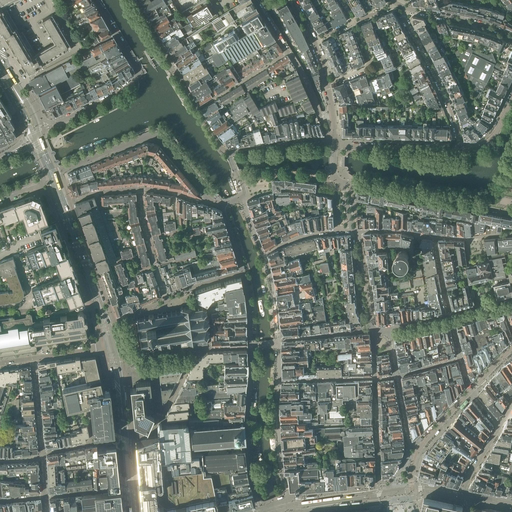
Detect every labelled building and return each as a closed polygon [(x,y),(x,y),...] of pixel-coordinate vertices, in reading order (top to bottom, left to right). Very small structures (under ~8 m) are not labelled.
[(0,0),(0,29),(3,36),(4,36),(6,35),(6,36),(8,39),(27,72),(28,72),(29,72),(37,67),(42,64),(44,63),(71,47),(52,14),(42,20),(56,43),(38,54),(36,55),(22,31),(18,34),(15,30),(18,29),(6,8),(21,0),(0,0)] [(159,5),(161,8),(170,2),(172,1),(170,0),(165,0),(164,1),(163,0),(151,0),(142,6),(141,6),(146,13),(159,5)] [(233,8),(236,13),(245,7),(252,2),(250,0),(245,0),(241,3),(233,8)] [(276,9),(286,4),(285,4),(283,0),(280,0),(273,4),(276,9)] [(303,5),(305,10),(319,2),(318,0),(317,0),(312,3),(311,0),(303,5)] [(364,0),(352,7),(354,11),(368,3),(367,1),(366,0),(364,0)] [(371,5),(370,6),(372,10),(385,4),(386,4),(386,1),(385,0),(380,0),(374,4),(371,5)] [(431,8),(433,9),(430,2),(429,0),(423,0),(424,0),(423,1),(426,7),(431,8)] [(441,10),(442,9),(441,6),(440,6),(439,6),(439,5),(440,0),(439,0),(435,0),(430,2),(433,9),(435,9),(440,10),(441,10)] [(95,5),(92,1),(84,5),(81,7),(84,11),(95,5)] [(171,2),(161,8),(148,17),(150,21),(151,21),(152,24),(166,16),(173,12),(175,11),(177,10),(171,2)] [(245,7),(236,13),(239,17),(241,16),(255,7),(254,5),(252,2),(245,7)] [(305,10),(307,14),(316,9),(314,7),(320,4),(319,2),(305,10)] [(331,8),(332,10),(340,6),(337,2),(326,8),(327,9),(327,10),(331,8)] [(476,17),(477,17),(480,7),(453,2),(452,2),(452,3),(450,3),(449,3),(449,2),(445,3),(444,2),(439,4),(440,6),(441,6),(442,9),(442,10),(444,11),(445,10),(446,10),(446,11),(448,12),(448,11),(451,12),(452,12),(453,13),(454,12),(458,13),(458,14),(460,14),(461,13),(461,14),(462,14),(463,15),(464,14),(468,15),(468,16),(470,16),(471,16),(474,16),(474,17),(476,17)] [(368,3),(354,11),(356,15),(358,16),(372,10),(370,6),(368,3)] [(185,18),(188,23),(191,29),(192,29),(191,27),(192,26),(193,27),(203,21),(203,22),(209,19),(208,18),(213,15),(206,4),(201,7),(200,5),(198,6),(196,7),(197,9),(186,16),(187,17),(185,18)] [(278,12),(279,15),(289,9),(288,9),(286,4),(276,9),(277,9),(279,12),(278,12)] [(95,5),(84,11),(78,14),(81,19),(84,17),(97,10),(95,5)] [(146,13),(148,17),(161,8),(159,5),(146,13)] [(331,15),(332,15),(342,10),(340,6),(332,10),(330,11),(331,13),(330,13),(331,15)] [(244,21),(258,12),(255,7),(241,16),(244,21)] [(483,18),(486,8),(480,7),(477,17),(479,17),(480,18),(482,19),(482,18),(483,18)] [(307,14),(310,18),(323,10),(322,8),(320,9),(317,11),(316,9),(307,14)] [(488,20),(489,20),(493,10),(486,8),(483,18),(486,19),(486,20),(488,20)] [(281,16),(283,19),(291,14),(290,11),(289,9),(279,15),(281,17),(281,16)] [(100,15),(97,10),(84,17),(86,20),(80,23),(81,25),(82,25),(83,24),(89,21),(101,15),(100,15)] [(310,18),(312,21),(320,17),(319,15),(323,13),(324,13),(326,12),(324,11),(323,10),(310,18)] [(334,16),(335,18),(336,20),(345,15),(342,10),(332,15),(332,17),(334,16)] [(494,22),(495,22),(499,12),(493,10),(489,20),(491,21),(492,22),(494,22)] [(189,36),(192,40),(195,44),(202,40),(198,33),(212,23),(217,31),(229,24),(234,20),(228,11),(218,17),(201,27),(189,36)] [(392,23),(394,28),(400,25),(392,11),(386,14),(389,24),(389,25),(392,23)] [(244,21),(241,23),(247,33),(250,31),(264,23),(261,18),(261,17),(258,13),(258,12),(244,21)] [(500,24),(501,24),(504,16),(505,15),(499,12),(495,22),(497,23),(497,24),(499,25),(500,24)] [(284,22),(286,24),(295,19),(294,19),(293,16),(291,14),(283,19),(282,19),(283,22),(284,22)] [(385,26),(389,24),(386,14),(381,17),(384,25),(385,26)] [(103,20),(101,15),(89,21),(89,22),(90,24),(91,24),(95,32),(99,31),(107,27),(104,22),(105,21),(104,20),(103,20)] [(330,20),(331,21),(333,26),(346,21),(347,19),(345,15),(336,20),(335,18),(330,20)] [(152,24),(155,29),(169,20),(166,16),(152,24)] [(155,29),(158,34),(179,21),(181,20),(180,18),(177,19),(176,16),(173,18),(169,20),(155,29)] [(312,21),(314,25),(322,21),(326,19),(325,17),(323,18),(322,16),(320,17),(312,21)] [(509,29),(511,30),(511,23),(508,21),(505,17),(504,16),(501,24),(502,25),(501,25),(505,27),(506,28),(508,29),(509,29)] [(322,21),(314,25),(316,29),(324,24),(323,22),(328,20),(328,22),(331,21),(330,20),(329,17),(326,19),(322,21)] [(379,27),(384,25),(381,17),(376,19),(378,24),(379,27)] [(416,28),(416,29),(425,24),(426,23),(424,19),(413,17),(411,19),(416,28)] [(287,27),(289,29),(297,25),(297,24),(296,21),(295,19),(286,24),(285,24),(285,25),(286,27),(287,27)] [(158,34),(160,37),(175,29),(182,25),(179,21),(158,34)] [(331,21),(328,22),(324,24),(316,29),(318,32),(319,32),(333,26),(331,21)] [(490,76),(499,80),(509,85),(511,78),(511,76),(494,68),(496,63),(492,53),(488,55),(481,52),(478,51),(474,50),(472,49),(472,48),(474,40),(479,41),(484,42),(489,44),(493,46),(498,48),(502,51),(507,41),(502,39),(498,37),(495,36),(492,35),(491,34),(491,35),(489,34),(489,33),(486,33),(482,31),(479,30),(479,31),(476,30),(470,28),(470,29),(467,28),(465,27),(461,27),(457,26),(455,25),(454,25),(452,25),(451,24),(451,25),(449,24),(448,24),(438,22),(436,23),(437,25),(439,32),(440,32),(442,31),(444,36),(446,35),(445,33),(446,33),(447,35),(452,33),(453,33),(453,35),(468,38),(466,48),(464,48),(460,49),(458,50),(466,73),(468,78),(469,81),(471,75),(474,76),(471,81),(474,88),(472,88),(476,99),(479,100),(485,85),(486,85),(490,76)] [(191,29),(188,23),(182,26),(182,25),(175,29),(177,33),(163,41),(165,45),(167,49),(181,40),(182,40),(185,39),(182,35),(186,32),(187,35),(192,32),(191,31),(191,29)] [(232,64),(235,62),(260,46),(263,44),(273,38),(273,37),(264,23),(250,31),(247,33),(211,56),(214,61),(216,66),(228,59),(232,64)] [(365,35),(365,36),(376,32),(375,30),(377,29),(378,31),(380,30),(379,27),(378,24),(374,26),(369,28),(363,30),(364,33),(365,35)] [(419,33),(427,29),(431,27),(429,24),(426,26),(425,24),(416,29),(419,33)] [(290,32),(292,35),(300,30),(299,27),(297,25),(289,29),(288,30),(289,32),(290,32)] [(392,29),(395,34),(403,31),(403,30),(402,29),(400,25),(394,28),(392,29)] [(100,31),(98,32),(102,40),(112,35),(107,27),(99,31),(100,31)] [(160,37),(163,41),(177,33),(175,29),(160,37)] [(339,39),(342,38),(353,33),(352,29),(337,35),(339,39)] [(422,38),(422,39),(430,34),(433,32),(432,29),(428,31),(427,29),(419,33),(422,38)] [(293,37),(295,40),(303,35),(301,32),(300,30),(292,35),(291,35),(292,38),(293,37)] [(395,34),(398,40),(406,36),(405,34),(403,31),(395,34)] [(378,37),(376,32),(365,36),(367,41),(378,37)] [(346,39),(347,41),(355,37),(353,33),(342,38),(342,40),(346,39)] [(430,34),(422,39),(423,41),(425,44),(435,38),(434,38),(435,38),(436,37),(437,37),(435,34),(434,34),(431,36),(430,34)] [(296,42),(297,45),(305,41),(304,37),(303,35),(295,40),(294,40),(295,43),(296,42)] [(167,49),(170,54),(185,45),(192,40),(189,36),(185,39),(182,40),(181,40),(167,49)] [(378,37),(367,41),(369,46),(380,42),(380,41),(383,40),(387,39),(386,37),(383,38),(380,39),(379,36),(378,37)] [(397,40),(400,46),(404,44),(405,46),(411,44),(411,43),(409,41),(410,41),(406,36),(398,40),(397,40)] [(93,55),(97,53),(116,43),(113,37),(101,44),(88,50),(91,57),(93,55)] [(333,37),(330,39),(322,42),(322,43),(323,47),(335,42),(333,37)] [(344,45),(345,47),(357,42),(355,37),(347,41),(348,43),(344,45)] [(427,48),(437,43),(439,42),(441,41),(440,40),(438,41),(437,39),(436,37),(435,38),(434,38),(435,38),(425,44),(427,48)] [(275,41),(273,38),(263,44),(265,47),(267,46),(272,43),(275,41)] [(387,40),(387,39),(383,40),(380,41),(380,42),(369,46),(371,50),(373,49),(382,46),(385,45),(384,42),(387,41),(387,40)] [(192,40),(185,45),(170,54),(173,58),(189,48),(189,49),(190,48),(192,47),(195,44),(192,40)] [(300,51),(301,50),(308,46),(305,41),(297,45),(296,45),(298,48),(299,48),(300,51)] [(271,48),(268,49),(269,50),(268,50),(274,58),(282,52),(276,42),(270,46),(271,48)] [(323,47),(328,57),(336,53),(335,50),(339,49),(338,47),(337,47),(336,42),(335,42),(323,47)] [(430,53),(430,54),(439,49),(442,47),(440,44),(439,42),(437,43),(427,48),(430,53)] [(70,75),(68,76),(68,77),(75,74),(88,67),(121,50),(120,50),(119,48),(116,43),(97,53),(99,58),(95,60),(93,55),(91,57),(77,64),(67,69),(70,75)] [(203,47),(206,51),(210,49),(209,48),(212,46),(210,43),(203,47)] [(402,48),(404,53),(414,49),(411,44),(405,46),(404,44),(400,46),(399,46),(400,49),(402,48)] [(382,46),(373,49),(375,53),(375,54),(379,53),(381,52),(381,51),(384,50),(384,51),(385,50),(388,49),(386,45),(385,45),(382,46)] [(258,53),(257,50),(261,47),(260,46),(235,62),(237,64),(238,66),(245,61),(249,59),(254,55),(255,55),(258,53)] [(302,51),(303,54),(310,51),(308,46),(301,50),(302,51)] [(348,53),(348,55),(360,51),(359,46),(350,50),(351,52),(348,53)] [(173,58),(176,64),(198,50),(199,49),(198,47),(194,50),(192,47),(190,48),(189,49),(189,48),(173,58)] [(262,50),(264,53),(265,55),(269,61),(274,58),(268,50),(269,50),(268,49),(267,47),(262,50)] [(439,49),(430,54),(433,59),(442,55),(445,54),(447,54),(443,47),(442,47),(439,49)] [(388,49),(385,50),(384,51),(384,50),(381,51),(381,52),(379,53),(375,54),(376,56),(377,55),(378,58),(379,58),(380,58),(390,54),(388,49)] [(405,60),(406,59),(411,57),(412,59),(418,56),(417,54),(414,49),(404,53),(405,54),(402,55),(405,60)] [(121,50),(88,67),(94,79),(96,78),(105,73),(106,72),(109,71),(127,60),(126,59),(118,64),(114,66),(111,62),(116,59),(124,55),(121,50)] [(201,55),(198,50),(176,64),(179,69),(201,55)] [(328,57),(330,61),(342,56),(345,55),(344,52),(340,54),(339,52),(336,53),(328,57)] [(258,53),(255,55),(262,65),(265,64),(261,58),(259,55),(260,55),(258,53)] [(264,53),(260,55),(259,55),(261,58),(265,64),(269,61),(265,55),(264,53)] [(380,58),(382,62),(385,61),(385,62),(388,61),(387,60),(389,59),(390,60),(391,59),(393,58),(391,54),(390,54),(380,58)] [(436,64),(436,65),(448,60),(445,54),(442,55),(433,59),(434,61),(436,64)] [(126,59),(124,55),(116,59),(118,64),(126,59)] [(181,72),(182,74),(185,72),(201,63),(205,60),(202,55),(201,55),(179,69),(181,72)] [(255,55),(254,55),(257,59),(255,60),(256,61),(260,67),(262,65),(255,55)] [(349,63),(349,64),(350,65),(364,59),(362,55),(353,58),(354,61),(349,63)] [(182,74),(185,79),(204,68),(204,67),(214,61),(211,56),(205,60),(201,63),(185,72),(182,74)] [(330,61),(332,66),(340,62),(342,62),(344,61),(343,58),(342,56),(330,61)] [(408,63),(410,67),(421,62),(418,56),(412,59),(411,57),(406,59),(407,60),(401,63),(402,66),(408,63)] [(66,70),(67,69),(77,64),(73,58),(72,59),(63,64),(66,70)] [(283,58),(279,61),(283,68),(287,66),(286,64),(286,63),(283,58)] [(393,58),(391,59),(390,60),(389,59),(387,60),(388,61),(385,62),(385,61),(382,62),(384,67),(393,64),(394,63),(393,58)] [(256,61),(255,60),(255,59),(251,62),(252,64),(256,69),(260,67),(256,61)] [(364,59),(350,65),(351,67),(354,66),(355,68),(364,64),(365,62),(364,59)] [(127,60),(109,71),(109,72),(110,74),(111,76),(117,73),(118,72),(130,65),(127,60)] [(439,70),(451,66),(448,60),(436,65),(437,67),(439,70)] [(185,79),(187,84),(206,72),(208,71),(210,70),(216,66),(214,61),(204,67),(204,68),(185,79)] [(283,68),(279,61),(274,64),(279,71),(281,74),(282,76),(287,73),(285,71),(283,72),(281,70),(284,69),(283,68)] [(394,63),(393,64),(384,67),(386,72),(394,68),(395,69),(397,67),(402,67),(402,66),(401,63),(400,61),(394,63)] [(504,63),(503,67),(511,70),(511,65),(504,61),(503,61),(502,62),(504,63)] [(232,64),(226,68),(229,72),(229,74),(235,82),(241,78),(236,71),(236,70),(233,66),(237,64),(235,62),(232,64)] [(252,64),(251,62),(247,65),(252,72),(256,69),(252,64)] [(332,66),(334,71),(349,64),(349,63),(348,62),(343,64),(342,62),(340,62),(332,66)] [(421,62),(410,67),(409,68),(403,71),(403,72),(404,74),(407,72),(411,71),(412,72),(412,73),(413,72),(423,68),(423,67),(422,64),(421,62)] [(244,67),(248,74),(252,72),(247,65),(245,66),(243,63),(242,64),(244,67)] [(503,67),(496,63),(494,68),(511,76),(511,70),(503,67)] [(274,64),(270,67),(275,74),(279,71),(274,64)] [(349,64),(334,71),(335,75),(336,75),(337,75),(344,72),(351,69),(351,67),(350,65),(349,64)] [(37,94),(38,93),(68,77),(68,76),(62,65),(41,75),(44,81),(33,88),(37,94)] [(133,69),(130,65),(118,72),(117,73),(119,76),(116,77),(117,79),(122,77),(125,81),(128,78),(132,76),(133,75),(133,74),(134,73),(134,72),(134,71),(133,70),(133,69)] [(311,73),(311,75),(319,71),(318,70),(316,66),(310,69),(311,72),(311,73)] [(441,76),(453,71),(451,66),(439,70),(440,72),(441,75),(441,76)] [(244,67),(240,69),(245,76),(248,74),(244,67)] [(270,67),(266,69),(271,76),(275,74),(270,67)] [(214,75),(211,76),(214,81),(216,80),(219,84),(214,87),(217,93),(226,88),(221,79),(220,77),(229,72),(226,68),(219,72),(214,75)] [(412,80),(414,79),(425,73),(425,72),(424,71),(425,70),(424,68),(423,68),(413,72),(412,73),(410,74),(412,80)] [(245,76),(240,69),(236,71),(241,78),(245,76)] [(266,69),(262,72),(266,79),(271,76),(266,69)] [(214,75),(210,70),(208,71),(206,72),(187,84),(188,84),(190,89),(190,90),(211,76),(214,75)] [(446,81),(455,77),(456,77),(453,71),(441,76),(442,78),(443,78),(444,80),(445,81),(446,81)] [(96,78),(97,79),(99,82),(100,82),(103,80),(105,79),(108,78),(105,73),(96,78)] [(416,81),(417,84),(429,78),(428,78),(428,77),(428,76),(427,75),(426,75),(425,73),(414,79),(415,82),(416,81)] [(67,93),(66,91),(80,84),(75,74),(68,77),(38,93),(41,98),(40,98),(42,101),(43,103),(46,108),(53,104),(57,102),(63,99),(62,97),(61,96),(67,93)] [(221,79),(226,88),(235,82),(229,74),(221,79)] [(365,95),(360,97),(355,98),(358,105),(376,105),(375,102),(374,101),(372,94),(371,92),(368,81),(366,74),(363,76),(363,75),(363,76),(360,77),(359,77),(365,95)] [(385,74),(381,76),(385,90),(386,93),(386,94),(390,92),(389,86),(385,74)] [(29,82),(33,88),(44,81),(41,75),(29,82)] [(190,90),(193,95),(208,85),(214,81),(211,76),(190,90)] [(386,93),(385,90),(381,76),(376,78),(381,91),(382,95),(386,93)] [(448,86),(458,83),(457,81),(458,80),(457,76),(456,77),(455,77),(446,81),(445,82),(446,84),(447,84),(448,86)] [(354,79),(360,97),(365,95),(359,77),(358,77),(358,78),(354,79)] [(372,79),(377,92),(377,93),(381,91),(376,78),(372,79)] [(410,94),(420,89),(431,83),(431,82),(429,78),(417,84),(418,86),(418,87),(418,88),(415,89),(415,88),(409,91),(410,94)] [(99,82),(97,79),(94,80),(96,84),(93,85),(98,96),(104,94),(99,84),(99,82)] [(114,88),(120,84),(117,80),(116,81),(115,79),(111,82),(110,80),(114,88)] [(293,82),(295,88),(302,85),(300,79),(293,82)] [(354,96),(355,98),(360,97),(354,79),(350,81),(350,80),(350,81),(348,81),(351,87),(353,93),(354,96)] [(368,81),(371,92),(372,94),(374,94),(375,93),(377,92),(372,79),(368,81)] [(104,81),(103,80),(100,82),(101,83),(100,84),(100,83),(99,84),(104,94),(105,93),(106,93),(107,93),(107,92),(109,91),(105,83),(104,81)] [(110,80),(105,83),(109,91),(111,90),(111,91),(112,90),(112,89),(114,88),(110,80)] [(499,80),(497,85),(506,90),(508,88),(509,85),(499,80)] [(252,87),(248,81),(244,83),(248,90),(252,87)] [(337,93),(346,89),(351,87),(348,81),(344,83),(343,83),(334,87),(337,93)] [(286,85),(289,91),(295,88),(293,82),(286,85)] [(450,90),(451,92),(462,88),(459,82),(458,83),(448,86),(448,88),(448,89),(450,90)] [(86,85),(89,91),(92,98),(94,98),(95,98),(97,97),(98,96),(93,85),(92,83),(90,84),(89,83),(86,85)] [(416,98),(422,95),(434,89),(434,88),(431,83),(420,89),(421,92),(420,92),(421,93),(418,94),(418,93),(414,95),(416,98)] [(92,98),(89,91),(86,92),(83,85),(81,86),(81,88),(82,90),(87,101),(92,98)] [(195,100),(209,91),(210,91),(210,92),(211,91),(210,88),(208,85),(193,95),(193,97),(194,98),(195,100)] [(241,85),(236,88),(241,94),(245,92),(241,85)] [(297,90),(298,93),(305,90),(303,87),(302,85),(295,88),(297,90)] [(496,85),(494,89),(504,94),(506,90),(497,85),(496,85)] [(486,95),(490,97),(500,102),(504,94),(494,89),(489,87),(486,95)] [(236,88),(232,90),(236,97),(241,94),(236,88)] [(290,93),(291,96),(298,93),(297,90),(295,88),(289,91),(290,93)] [(452,95),(453,98),(464,94),(462,88),(451,92),(450,93),(451,95),(452,95)] [(337,93),(339,98),(350,94),(349,93),(348,94),(346,89),(337,93)] [(418,103),(425,100),(437,94),(436,92),(434,89),(422,95),(424,97),(423,98),(421,99),(420,98),(417,100),(418,103)] [(82,90),(78,92),(77,92),(82,103),(87,101),(82,90)] [(232,90),(228,93),(232,100),(236,97),(232,90)] [(301,97),(302,99),(308,97),(305,90),(298,93),(300,98),(301,97)] [(209,91),(195,100),(198,105),(212,96),(209,91)] [(77,92),(72,95),(77,106),(82,103),(77,92)] [(234,106),(229,109),(229,110),(249,97),(251,96),(250,95),(248,92),(247,93),(248,94),(245,96),(232,104),(234,106)] [(228,93),(223,95),(228,102),(232,100),(228,93)] [(291,96),(294,102),(294,103),(302,99),(301,97),(300,98),(298,93),(291,96)] [(350,94),(339,98),(341,104),(350,103),(352,102),(350,98),(354,96),(353,93),(350,94)] [(428,105),(439,99),(437,94),(425,100),(428,105)] [(455,101),(456,103),(465,100),(467,100),(464,94),(453,98),(453,99),(453,101),(453,100),(455,101)] [(72,95),(67,97),(72,108),(77,106),(72,95)] [(219,98),(223,105),(228,102),(223,95),(219,98)] [(227,110),(231,116),(245,107),(247,106),(251,111),(255,118),(261,116),(270,112),(267,104),(258,108),(251,96),(249,97),(229,110),(229,109),(227,110)] [(0,132),(3,131),(9,143),(13,140),(12,138),(14,137),(13,137),(15,136),(16,134),(12,128),(14,127),(14,126),(9,117),(11,116),(0,97),(0,132)] [(67,97),(63,99),(68,110),(72,108),(67,97)] [(293,102),(289,104),(291,111),(296,110),(297,114),(303,112),(304,117),(308,115),(315,112),(308,97),(302,99),(294,103),(294,102),(293,103),(293,102)] [(490,97),(487,103),(497,108),(500,102),(490,97)] [(219,98),(215,101),(219,108),(219,107),(223,105),(219,98)] [(63,99),(57,102),(63,113),(68,110),(63,99)] [(455,107),(456,109),(467,105),(466,103),(467,103),(465,100),(456,103),(454,104),(455,107)] [(215,101),(209,104),(213,111),(217,109),(219,108),(215,101)] [(267,104),(270,112),(274,111),(275,114),(278,113),(279,112),(277,108),(275,101),(267,104)] [(57,102),(53,104),(54,107),(58,115),(63,113),(57,102)] [(484,109),(485,110),(494,115),(497,108),(487,103),(485,107),(482,106),(481,108),(484,109)] [(53,104),(46,108),(47,110),(48,112),(49,111),(53,118),(58,115),(54,107),(53,104)] [(205,115),(205,116),(213,111),(209,104),(204,108),(201,109),(204,115),(205,115)] [(205,116),(206,118),(218,111),(224,107),(223,105),(219,107),(219,108),(217,109),(213,111),(205,116)] [(285,105),(277,108),(279,112),(278,113),(279,115),(288,112),(286,106),(285,105)] [(456,109),(458,115),(466,112),(469,111),(472,110),(473,109),(472,108),(471,106),(468,108),(467,105),(456,109)] [(224,107),(218,111),(206,118),(207,120),(209,122),(227,110),(225,106),(224,107)] [(213,128),(217,133),(245,114),(248,112),(245,107),(231,116),(231,117),(213,128)] [(209,122),(213,128),(231,117),(231,116),(227,110),(209,122)] [(480,114),(483,115),(492,120),(494,115),(485,110),(483,113),(481,112),(480,114)] [(223,141),(225,140),(232,135),(242,129),(245,127),(248,125),(251,124),(256,120),(255,118),(251,111),(248,112),(245,114),(217,133),(217,134),(217,135),(220,138),(221,139),(221,140),(222,141),(223,142),(223,141)] [(256,120),(259,129),(261,133),(261,134),(264,134),(266,141),(270,141),(277,140),(284,138),(283,132),(280,119),(277,120),(275,114),(274,111),(270,112),(261,116),(255,118),(256,120)] [(297,114),(296,114),(297,119),(299,122),(300,136),(301,136),(304,136),(303,123),(302,123),(302,122),(302,118),(305,117),(304,117),(303,112),(297,114)] [(466,112),(458,115),(459,116),(460,121),(468,118),(466,112)] [(492,120),(483,115),(481,119),(490,124),(492,120)] [(283,132),(284,138),(300,136),(299,122),(297,119),(285,122),(284,118),(280,119),(283,132)] [(470,119),(466,120),(469,123),(481,134),(482,135),(485,131),(486,129),(489,126),(478,118),(476,122),(474,120),(473,121),(470,119)] [(316,124),(320,136),(323,136),(324,135),(320,124),(318,120),(315,122),(316,122),(316,124)] [(363,137),(363,124),(363,121),(357,120),(356,129),(355,130),(353,130),(353,136),(357,137),(362,137),(363,137)] [(442,128),(442,139),(443,139),(452,139),(451,135),(450,129),(449,125),(448,123),(448,126),(443,126),(443,128),(442,128)] [(468,126),(470,130),(476,139),(477,139),(480,136),(481,134),(469,123),(464,124),(466,127),(468,126)] [(248,125),(245,127),(246,131),(246,134),(249,144),(250,144),(255,143),(256,143),(252,131),(251,127),(251,124),(248,125)] [(345,136),(353,136),(353,130),(348,130),(348,127),(343,126),(343,127),(343,136),(342,136),(343,136),(344,136),(345,136)] [(246,131),(245,127),(242,129),(232,135),(235,146),(240,145),(238,139),(240,138),(240,137),(241,136),(240,132),(243,132),(246,131)] [(259,129),(252,131),(256,143),(263,142),(262,139),(261,134),(261,133),(259,129)] [(471,139),(466,132),(463,129),(462,129),(463,135),(464,139),(471,139)] [(466,132),(471,139),(476,139),(470,130),(466,132)] [(3,131),(0,132),(0,139),(3,145),(4,146),(6,145),(6,144),(9,143),(3,131)] [(243,135),(241,136),(240,137),(240,138),(238,139),(240,145),(241,145),(242,145),(244,144),(244,145),(245,145),(245,144),(249,144),(246,134),(243,135)] [(232,135),(225,140),(225,141),(227,145),(227,146),(227,147),(228,147),(229,147),(230,147),(230,146),(234,146),(235,146),(232,135)] [(153,153),(154,155),(161,149),(158,145),(147,142),(142,144),(145,153),(148,152),(153,153)] [(51,149),(49,144),(48,144),(40,147),(32,151),(33,152),(35,156),(51,149)] [(140,155),(145,153),(142,144),(137,146),(136,146),(140,155)] [(135,157),(140,155),(136,146),(136,147),(131,149),(135,157)] [(137,163),(135,157),(131,149),(129,150),(132,158),(135,164),(132,165),(133,167),(140,164),(140,162),(137,163)] [(154,155),(158,160),(165,154),(165,153),(161,149),(154,155)] [(127,160),(132,158),(129,150),(124,151),(124,152),(127,160)] [(122,162),(127,160),(124,152),(123,152),(119,154),(122,162)] [(123,164),(122,162),(119,154),(114,156),(114,155),(113,156),(118,168),(120,168),(119,165),(123,164)] [(158,160),(161,164),(168,158),(165,154),(158,160)] [(119,170),(118,168),(113,156),(108,158),(112,168),(116,166),(118,171),(119,170)] [(113,168),(112,168),(108,158),(106,159),(110,169),(111,173),(115,171),(113,168)] [(159,170),(163,166),(170,160),(168,158),(161,164),(157,168),(155,166),(154,167),(159,173),(160,172),(159,170)] [(106,170),(110,169),(106,159),(101,161),(106,173),(107,173),(106,170)] [(163,166),(167,170),(174,164),(170,160),(163,166)] [(104,174),(106,173),(101,161),(100,161),(95,163),(98,170),(99,173),(103,171),(104,174)] [(167,170),(171,174),(178,168),(174,164),(167,170)] [(81,181),(86,180),(91,178),(94,177),(89,165),(77,170),(80,178),(81,181)] [(146,186),(147,186),(149,172),(147,172),(147,175),(143,174),(141,174),(141,173),(140,167),(137,167),(138,174),(134,174),(133,171),(132,172),(133,185),(138,185),(141,185),(146,185),(146,186)] [(183,186),(182,191),(190,194),(190,193),(190,194),(191,194),(192,194),(201,197),(201,196),(178,168),(171,174),(170,175),(170,176),(172,176),(174,174),(181,182),(184,185),(183,186)] [(80,178),(77,170),(67,174),(70,182),(80,178)] [(179,190),(182,191),(183,186),(184,185),(181,182),(180,183),(180,184),(171,183),(172,176),(170,176),(168,188),(179,190)] [(285,187),(287,187),(288,180),(285,179),(273,180),(274,190),(281,190),(281,187),(285,187)] [(76,195),(90,190),(86,180),(81,181),(72,184),(76,195)] [(298,188),(302,189),(303,182),(288,180),(287,187),(298,188)] [(303,182),(302,189),(315,191),(316,184),(303,182)] [(76,195),(72,184),(71,184),(68,185),(68,186),(67,186),(71,197),(76,195)] [(355,199),(371,202),(371,200),(369,199),(370,193),(357,190),(355,199)] [(128,194),(121,194),(101,196),(102,205),(123,203),(123,207),(124,207),(125,212),(125,215),(126,218),(127,218),(140,267),(141,266),(142,269),(151,266),(150,264),(159,262),(160,264),(174,261),(173,257),(170,258),(158,213),(159,204),(170,205),(171,201),(173,201),(173,197),(159,195),(159,194),(158,194),(153,194),(153,193),(150,192),(150,193),(146,193),(145,193),(144,193),(136,193),(131,194),(131,193),(128,193),(128,194)] [(290,199),(291,199),(290,192),(275,193),(277,202),(278,202),(278,204),(283,203),(289,202),(291,202),(290,200),(290,199)] [(302,193),(303,199),(304,205),(303,205),(304,208),(305,208),(305,204),(311,204),(310,201),(310,199),(309,193),(302,193)] [(310,199),(310,201),(311,204),(317,203),(316,194),(309,193),(310,199)] [(371,202),(379,204),(381,195),(380,195),(371,193),(370,193),(369,199),(371,200),(371,202)] [(266,195),(260,197),(262,204),(271,201),(269,194),(266,195)] [(47,245),(26,252),(28,258),(27,258),(27,259),(26,260),(27,261),(29,268),(32,267),(38,285),(31,287),(34,294),(33,294),(33,295),(32,295),(32,296),(32,297),(34,304),(44,300),(48,313),(55,312),(69,307),(75,305),(75,306),(76,306),(77,306),(78,306),(85,304),(78,286),(78,285),(78,284),(78,283),(78,282),(78,281),(78,280),(78,279),(79,279),(78,278),(77,277),(67,248),(67,247),(67,246),(66,247),(66,246),(65,245),(65,244),(64,244),(64,243),(63,242),(63,241),(62,241),(55,222),(49,224),(48,221),(43,207),(44,207),(43,204),(42,204),(40,201),(40,200),(39,199),(38,198),(35,196),(34,197),(33,196),(32,197),(31,197),(28,198),(27,197),(24,198),(25,199),(13,203),(14,204),(18,217),(19,218),(22,217),(26,229),(23,230),(23,232),(40,226),(40,227),(47,245)] [(390,204),(393,204),(395,197),(386,196),(385,196),(384,203),(390,204)] [(79,213),(96,207),(97,207),(94,197),(74,204),(77,214),(79,213)] [(203,211),(203,215),(222,215),(222,217),(228,216),(227,212),(227,211),(225,211),(222,201),(225,199),(225,198),(223,197),(220,200),(224,212),(221,213),(221,212),(220,211),(212,207),(212,211),(207,211),(203,211)] [(242,207),(242,210),(250,207),(262,204),(260,197),(252,199),(252,198),(250,199),(250,200),(247,200),(241,202),(241,203),(240,205),(242,207)] [(395,197),(393,204),(399,206),(398,209),(402,210),(402,207),(402,206),(404,199),(395,197)] [(295,199),(296,209),(304,208),(303,205),(303,199),(295,199)] [(242,210),(245,217),(252,215),(264,210),(263,209),(266,208),(267,209),(272,207),(272,206),(271,201),(262,204),(250,207),(242,210)] [(430,212),(430,211),(427,211),(429,204),(428,204),(428,203),(425,202),(425,203),(422,203),(420,211),(420,213),(426,215),(428,215),(429,212),(430,212)] [(5,222),(18,217),(14,204),(8,206),(8,207),(6,208),(6,207),(0,209),(0,303),(17,301),(18,301),(19,300),(20,300),(20,299),(21,299),(22,298),(21,298),(22,296),(23,296),(23,295),(23,294),(23,293),(23,292),(23,291),(23,290),(16,272),(16,271),(14,264),(15,264),(13,257),(7,259),(6,259),(5,259),(4,259),(3,259),(2,260),(1,261),(0,261),(0,270),(1,274),(3,273),(4,276),(6,275),(10,288),(11,287),(13,292),(8,292),(8,291),(0,292),(0,215),(2,215),(5,222)] [(433,216),(437,216),(438,213),(437,213),(439,206),(429,204),(427,211),(430,211),(433,212),(433,216)] [(369,227),(375,227),(375,207),(370,206),(366,205),(366,209),(367,212),(373,212),(373,214),(369,214),(369,218),(369,219),(367,219),(367,218),(363,218),(362,215),(358,215),(358,228),(362,227),(369,227)] [(245,217),(246,221),(253,219),(268,213),(267,211),(272,209),(272,208),(273,207),(272,206),(272,207),(267,209),(267,211),(264,211),(264,210),(252,215),(245,217)] [(246,221),(248,226),(255,224),(270,219),(270,221),(278,218),(277,216),(283,214),(281,210),(280,211),(278,206),(277,206),(273,207),(272,208),(272,209),(273,211),(268,213),(253,219),(246,221)] [(79,213),(81,221),(100,214),(98,209),(96,209),(96,207),(79,213)] [(446,218),(451,219),(453,208),(449,208),(449,207),(448,207),(447,207),(444,207),(442,214),(447,214),(446,218)] [(452,215),(461,217),(462,210),(458,209),(456,209),(453,209),(453,208),(451,219),(452,219),(452,215)] [(293,210),(296,218),(296,219),(300,233),(304,233),(301,217),(300,214),(299,209),(295,210),(293,210)] [(312,210),(313,215),(315,230),(321,229),(319,213),(318,209),(312,210)] [(383,227),(392,228),(392,218),(392,217),(391,217),(391,211),(385,210),(383,209),(383,227)] [(461,217),(470,219),(471,212),(462,210),(461,217)] [(392,228),(399,228),(400,212),(394,211),(394,218),(393,218),(392,218),(392,228)] [(400,212),(399,228),(407,229),(407,213),(400,212)] [(248,226),(250,232),(257,229),(258,229),(269,224),(286,218),(288,217),(287,213),(283,214),(277,216),(278,218),(270,221),(270,219),(255,224),(248,226)] [(305,213),(300,214),(301,217),(304,233),(309,232),(306,216),(305,213)] [(475,220),(479,220),(485,221),(486,215),(480,213),(480,214),(479,213),(476,213),(475,220)] [(83,224),(101,217),(100,214),(81,221),(82,224),(83,224)] [(313,215),(306,216),(309,232),(315,230),(313,215)] [(418,231),(423,232),(424,221),(424,217),(418,215),(418,220),(412,220),(412,230),(418,231)] [(491,229),(490,234),(491,234),(493,233),(496,233),(497,233),(497,224),(500,225),(502,218),(493,216),(492,223),(491,225),(496,226),(495,229),(493,229),(491,229)] [(83,224),(86,233),(104,226),(103,223),(101,217),(83,224)] [(429,232),(435,233),(437,218),(430,217),(430,218),(430,220),(429,232)] [(502,217),(502,218),(500,225),(497,224),(497,233),(501,233),(502,233),(502,232),(502,226),(505,227),(505,226),(510,226),(511,219),(508,219),(502,217)] [(250,232),(253,239),(260,236),(269,232),(272,230),(272,231),(276,229),(280,227),(279,225),(281,225),(280,223),(287,220),(286,218),(269,224),(258,229),(257,229),(250,232)] [(226,228),(232,227),(229,219),(223,221),(223,220),(212,222),(212,224),(205,225),(204,225),(204,226),(205,232),(206,233),(211,232),(216,231),(220,229),(226,228)] [(290,221),(289,220),(287,220),(288,224),(287,225),(290,230),(288,231),(291,237),(294,236),(300,233),(296,219),(290,221)] [(280,227),(276,229),(279,235),(281,234),(287,231),(290,238),(291,237),(288,231),(287,231),(285,225),(287,225),(288,224),(287,220),(280,223),(281,225),(279,225),(280,227)] [(485,222),(485,221),(479,220),(478,232),(479,232),(479,235),(486,234),(486,232),(486,231),(483,230),(485,222)] [(113,222),(119,240),(122,239),(115,222),(113,222)] [(86,233),(88,239),(106,233),(104,226),(86,233)] [(205,232),(204,226),(200,227),(199,226),(192,228),(194,235),(201,233),(205,232)] [(213,240),(214,246),(222,244),(221,241),(220,237),(228,235),(227,233),(233,231),(232,227),(226,228),(226,229),(218,231),(216,231),(212,232),(212,236),(211,237),(212,239),(212,240),(213,240)] [(255,242),(256,246),(263,243),(275,237),(278,235),(279,235),(276,229),(272,231),(272,230),(269,232),(270,236),(262,239),(261,239),(255,242)] [(229,238),(235,236),(233,231),(227,233),(228,235),(220,237),(221,241),(229,239),(229,238)] [(287,231),(281,234),(284,241),(290,238),(287,231)] [(253,239),(255,242),(261,239),(262,239),(270,236),(269,232),(260,236),(253,239)] [(89,243),(108,236),(106,233),(88,239),(88,240),(89,242),(89,243)] [(364,238),(365,247),(372,247),(371,234),(368,234),(366,234),(365,234),(363,234),(364,238)] [(378,234),(371,234),(372,247),(379,246),(378,241),(378,234)] [(401,234),(395,234),(395,240),(401,240),(413,242),(414,237),(401,234)] [(89,243),(92,250),(110,244),(108,236),(89,243)] [(231,243),(236,241),(235,236),(229,238),(229,239),(221,241),(222,244),(231,243)] [(323,255),(326,255),(325,251),(333,250),(334,249),(333,247),(332,236),(328,237),(329,245),(324,246),(323,248),(322,248),(322,250),(323,255)] [(263,243),(256,246),(260,254),(267,251),(266,250),(278,244),(275,237),(263,243)] [(320,256),(323,255),(322,250),(322,248),(323,248),(324,246),(321,237),(315,238),(318,248),(320,256)] [(511,237),(496,239),(496,246),(498,246),(499,249),(503,249),(503,250),(504,252),(508,252),(509,255),(511,254),(511,237)] [(422,246),(422,247),(426,247),(433,246),(432,243),(432,242),(432,241),(430,240),(428,240),(425,239),(422,239),(420,239),(420,243),(421,243),(420,245),(422,246)] [(486,247),(487,254),(496,252),(496,248),(495,248),(495,245),(494,239),(484,240),(485,245),(486,245),(486,247)] [(232,249),(238,247),(236,241),(231,243),(222,244),(214,246),(211,246),(212,251),(212,252),(232,248),(232,249)] [(294,243),(288,245),(292,254),(292,256),(298,254),(294,243)] [(92,250),(95,258),(113,251),(110,244),(92,250)] [(288,245),(283,247),(286,254),(287,256),(292,254),(288,245)] [(369,266),(369,268),(377,267),(380,266),(379,252),(379,246),(372,247),(365,247),(367,255),(368,260),(367,261),(367,262),(368,262),(369,266)] [(422,254),(423,254),(434,252),(433,249),(433,246),(426,247),(422,247),(422,254)] [(234,256),(240,254),(238,247),(232,249),(232,248),(212,252),(207,253),(208,257),(212,256),(213,260),(215,260),(234,255),(234,256)] [(284,254),(286,254),(283,247),(276,250),(268,254),(267,252),(262,255),(262,256),(261,256),(263,262),(270,260),(270,259),(284,254)] [(121,260),(121,261),(123,261),(122,259),(127,258),(125,249),(120,251),(117,251),(121,260)] [(96,261),(114,255),(113,251),(95,258),(96,261)] [(401,251),(400,251),(399,252),(398,252),(398,253),(397,253),(397,254),(396,255),(396,256),(396,257),(396,258),(396,259),(396,260),(397,260),(397,261),(398,262),(399,263),(400,263),(401,264),(402,264),(403,264),(404,263),(405,263),(406,263),(406,262),(407,262),(407,261),(408,261),(408,260),(408,259),(409,259),(409,258),(409,257),(409,256),(408,256),(408,255),(408,254),(407,253),(406,252),(405,252),(405,251),(404,251),(403,251),(402,251),(401,251)] [(380,266),(377,267),(378,269),(379,269),(380,271),(385,271),(395,271),(395,266),(388,266),(388,257),(390,257),(390,252),(388,252),(379,252),(380,266)] [(489,261),(493,277),(497,298),(504,296),(504,295),(505,295),(506,294),(511,292),(511,289),(511,287),(508,272),(504,253),(503,253),(503,254),(491,256),(492,259),(489,260),(489,261)] [(236,263),(242,261),(240,254),(234,256),(234,255),(215,260),(213,260),(212,260),(207,261),(203,261),(198,261),(197,261),(199,270),(211,267),(211,269),(217,268),(227,265),(236,263)] [(287,256),(286,254),(284,254),(270,259),(270,260),(263,262),(264,265),(271,263),(286,258),(287,258),(287,256)] [(99,269),(111,265),(121,261),(121,260),(117,262),(114,255),(96,261),(99,269)] [(274,273),(267,275),(268,282),(275,281),(275,280),(296,275),(296,277),(307,274),(307,272),(316,270),(316,272),(330,270),(328,262),(326,255),(323,255),(320,256),(320,259),(323,258),(323,259),(312,262),(313,265),(302,267),(274,274),(274,273)] [(443,270),(453,268),(454,268),(459,266),(458,264),(457,258),(457,257),(452,258),(453,262),(442,265),(443,270)] [(264,265),(265,269),(272,267),(286,263),(285,262),(287,261),(287,258),(286,258),(271,263),(264,265)] [(426,284),(428,293),(441,291),(439,281),(438,281),(438,280),(439,280),(438,274),(435,274),(434,272),(437,272),(435,258),(424,260),(422,260),(424,270),(422,271),(421,268),(412,270),(414,284),(424,283),(423,280),(426,280),(426,282),(429,282),(429,283),(426,284)] [(265,269),(267,275),(274,273),(274,274),(302,267),(299,259),(286,263),(272,267),(265,269)] [(111,265),(117,280),(119,280),(120,282),(118,282),(115,284),(118,291),(121,290),(122,289),(121,285),(126,283),(127,288),(136,285),(136,284),(134,279),(130,281),(129,278),(123,261),(121,261),(111,265)] [(193,268),(194,271),(194,273),(196,280),(201,279),(204,278),(211,276),(214,275),(218,274),(219,274),(217,268),(211,269),(200,272),(199,270),(197,261),(192,263),(193,266),(193,268)] [(238,268),(244,266),(242,261),(236,263),(227,265),(227,266),(227,267),(226,267),(228,272),(238,269),(238,268)] [(487,278),(493,277),(489,261),(477,264),(467,266),(468,275),(468,278),(469,283),(479,280),(487,278)] [(166,275),(167,274),(166,269),(171,268),(170,264),(170,263),(160,266),(160,265),(160,267),(161,271),(163,275),(166,275)] [(182,267),(183,270),(184,272),(184,273),(190,271),(189,267),(192,266),(193,266),(192,263),(191,263),(188,264),(185,265),(182,265),(182,267)] [(99,269),(105,285),(117,280),(111,265),(99,269)] [(183,270),(182,265),(181,266),(177,267),(176,267),(178,271),(182,286),(187,284),(186,281),(185,275),(184,273),(184,272),(183,270)] [(217,268),(219,274),(228,272),(226,267),(227,267),(227,266),(227,265),(217,268)] [(373,282),(389,280),(389,279),(389,275),(385,275),(385,274),(385,271),(380,271),(379,269),(378,269),(377,267),(369,268),(369,270),(370,271),(369,271),(369,272),(370,272),(370,274),(370,275),(370,277),(370,278),(371,278),(371,279),(371,280),(371,281),(371,282),(372,282),(373,282)] [(167,279),(169,283),(173,290),(182,286),(178,271),(167,274),(166,275),(167,279)] [(137,279),(138,283),(143,281),(145,281),(142,273),(136,275),(137,278),(137,279)] [(186,281),(187,284),(188,283),(192,281),(196,280),(194,273),(194,274),(191,274),(188,275),(188,274),(185,275),(186,281)] [(268,282),(269,289),(276,288),(294,284),(299,283),(311,281),(309,273),(307,274),(296,277),(296,275),(275,280),(275,281),(268,282)] [(412,276),(409,277),(399,278),(401,287),(410,285),(409,279),(412,279),(412,276)] [(242,285),(248,284),(246,277),(241,279),(241,278),(240,278),(238,279),(230,280),(216,284),(209,286),(195,291),(198,302),(207,306),(208,305),(209,305),(210,304),(211,303),(212,302),(213,301),(213,300),(213,299),(214,298),(214,297),(223,295),(223,290),(242,285)] [(445,280),(446,285),(457,283),(458,283),(458,281),(459,277),(457,277),(445,280)] [(117,280),(105,285),(110,299),(110,300),(115,315),(122,313),(119,306),(116,298),(122,296),(121,292),(121,290),(118,291),(115,284),(118,282),(117,280)] [(373,282),(374,289),(388,287),(389,280),(373,282)] [(269,289),(270,295),(277,293),(304,288),(308,288),(313,287),(312,281),(311,281),(299,283),(300,287),(295,287),(294,284),(276,288),(269,289)] [(244,299),(251,298),(251,297),(248,284),(242,285),(223,290),(223,295),(225,304),(234,302),(234,300),(244,298),(244,299)] [(463,286),(465,295),(467,306),(468,306),(473,304),(474,304),(477,303),(476,298),(473,298),(471,292),(470,293),(468,285),(463,286)] [(150,288),(151,291),(153,300),(161,297),(157,286),(150,288)] [(278,298),(278,299),(287,297),(288,301),(289,304),(301,302),(300,298),(306,296),(306,297),(308,296),(312,295),(315,295),(317,294),(316,286),(313,287),(308,288),(304,288),(277,293),(277,294),(277,295),(278,297),(278,298)] [(374,292),(374,295),(389,294),(389,292),(390,290),(389,289),(389,287),(388,287),(374,289),(374,292)] [(349,309),(356,309),(357,309),(355,290),(348,290),(348,297),(349,299),(347,300),(347,304),(346,304),(347,310),(349,309)] [(145,292),(145,293),(147,299),(146,300),(147,302),(153,300),(151,291),(145,292)] [(429,300),(430,300),(429,300),(434,299),(436,298),(436,297),(442,296),(441,291),(428,293),(428,294),(428,295),(427,295),(428,299),(429,300)] [(139,300),(140,305),(147,302),(146,300),(147,299),(145,293),(145,292),(144,293),(144,292),(143,292),(140,293),(141,298),(142,299),(139,300)] [(125,296),(126,301),(129,310),(136,307),(140,305),(139,300),(137,295),(135,296),(134,293),(125,295),(125,296)] [(452,306),(453,310),(457,309),(462,307),(459,296),(454,297),(453,293),(451,294),(449,294),(451,301),(452,306)] [(279,306),(279,307),(299,304),(299,303),(301,303),(311,302),(317,301),(320,300),(323,299),(322,297),(319,297),(319,299),(316,300),(315,295),(312,295),(313,301),(308,301),(302,302),(301,302),(289,304),(279,306)] [(465,295),(459,296),(462,307),(466,306),(467,306),(465,295)] [(245,311),(252,310),(251,298),(244,299),(244,298),(234,300),(234,302),(225,304),(222,304),(218,305),(218,308),(225,308),(225,307),(228,306),(228,307),(229,311),(225,311),(225,312),(226,312),(245,311)] [(381,308),(386,308),(390,307),(389,298),(375,300),(376,309),(381,308)] [(279,307),(279,306),(272,307),(273,312),(280,311),(307,307),(308,311),(324,309),(324,306),(323,299),(320,300),(321,306),(312,307),(311,302),(301,303),(302,304),(302,306),(300,307),(299,304),(279,307)] [(419,307),(420,318),(423,318),(424,318),(425,318),(426,318),(426,317),(428,317),(429,318),(430,317),(430,316),(434,316),(446,313),(445,308),(439,309),(438,307),(436,308),(435,304),(434,299),(429,300),(430,300),(428,303),(429,307),(425,307),(425,306),(421,307),(421,306),(419,306),(419,307)] [(122,305),(119,306),(122,313),(129,310),(126,301),(121,303),(122,305)] [(159,316),(158,313),(157,313),(157,314),(157,316),(154,316),(153,314),(148,315),(148,317),(145,318),(145,316),(144,316),(144,318),(138,319),(137,317),(136,318),(137,319),(142,348),(143,348),(142,346),(149,345),(149,347),(150,347),(149,345),(153,344),(153,346),(154,346),(154,344),(158,343),(158,345),(158,346),(159,345),(163,345),(167,344),(172,343),(172,344),(172,343),(172,341),(176,340),(176,342),(177,342),(177,340),(180,340),(181,343),(182,343),(185,343),(186,343),(186,342),(187,342),(187,343),(188,345),(191,345),(194,344),(194,345),(194,344),(197,344),(198,344),(197,345),(198,345),(202,344),(202,345),(203,345),(203,344),(207,344),(207,343),(207,340),(207,339),(206,338),(208,335),(209,336),(209,335),(208,334),(208,331),(209,331),(209,330),(208,330),(206,327),(208,324),(209,324),(209,323),(208,323),(208,319),(209,318),(208,318),(207,318),(204,316),(204,315),(205,314),(206,314),(207,314),(207,313),(205,313),(205,310),(206,309),(206,308),(204,309),(202,307),(202,306),(201,306),(201,307),(198,308),(198,306),(197,306),(197,308),(193,309),(193,307),(194,307),(194,306),(193,306),(192,305),(192,306),(182,308),(182,307),(181,307),(181,308),(180,308),(180,312),(176,312),(176,311),(175,311),(175,312),(172,313),(171,311),(170,312),(171,313),(167,314),(167,312),(166,312),(166,314),(163,315),(163,313),(162,313),(162,312),(161,313),(162,315),(159,316)] [(399,306),(392,307),(394,322),(401,321),(399,309),(399,306)] [(273,312),(273,317),(280,317),(280,316),(302,313),(302,312),(308,311),(307,307),(280,311),(273,312)] [(85,326),(85,325),(86,325),(87,323),(87,321),(85,320),(84,320),(84,319),(85,319),(86,317),(86,315),(84,314),(83,314),(83,313),(81,311),(79,312),(72,312),(41,317),(40,317),(39,317),(38,317),(37,316),(36,316),(36,315),(35,315),(35,314),(34,313),(34,312),(34,309),(33,309),(13,309),(14,318),(0,320),(0,358),(1,358),(2,357),(2,356),(3,356),(14,354),(14,355),(16,356),(18,356),(19,354),(19,353),(20,353),(31,352),(33,354),(35,353),(36,352),(36,351),(37,351),(37,350),(36,345),(47,343),(47,344),(49,345),(51,345),(53,343),(53,342),(64,340),(64,341),(66,343),(68,342),(70,341),(70,340),(70,339),(81,338),(81,339),(83,340),(85,340),(87,338),(87,337),(86,331),(87,331),(88,329),(88,327),(86,325),(85,326)] [(273,317),(274,324),(281,324),(303,320),(305,326),(306,326),(310,325),(316,325),(316,327),(315,327),(316,333),(321,332),(319,320),(326,319),(324,309),(308,311),(302,312),(302,313),(280,316),(280,317),(273,317)] [(349,309),(351,320),(351,321),(356,320),(360,319),(357,311),(356,311),(356,309),(349,309)] [(251,349),(254,349),(258,349),(258,342),(254,342),(253,340),(253,339),(253,333),(253,326),(252,315),(252,310),(245,311),(246,316),(246,320),(235,321),(235,327),(232,327),(232,328),(232,329),(246,327),(246,333),(228,334),(224,335),(220,335),(221,341),(230,340),(246,340),(246,344),(246,345),(251,345),(251,349)] [(492,316),(496,327),(501,325),(499,320),(497,315),(492,316)] [(485,318),(489,328),(489,329),(496,327),(492,316),(490,316),(490,317),(485,318)] [(478,333),(483,349),(487,362),(488,362),(488,361),(493,356),(493,357),(493,356),(484,329),(489,328),(485,318),(480,319),(484,331),(478,333)] [(506,322),(504,318),(499,320),(501,325),(503,329),(508,327),(506,323),(506,322)] [(142,348),(137,319),(135,319),(132,320),(137,348),(142,348)] [(326,321),(326,319),(319,320),(321,332),(326,332),(329,331),(328,327),(326,327),(325,322),(326,322),(326,321)] [(333,320),(335,330),(340,330),(339,325),(345,324),(345,329),(357,328),(356,320),(351,321),(351,320),(350,320),(349,321),(346,321),(346,319),(333,320)] [(470,345),(472,350),(473,353),(483,349),(478,333),(484,331),(480,319),(474,320),(468,322),(471,334),(472,338),(469,339),(470,345)] [(305,326),(303,320),(281,324),(274,324),(274,329),(281,328),(292,327),(299,326),(300,326),(300,327),(305,326)] [(333,320),(326,321),(326,322),(325,322),(326,327),(328,327),(329,331),(335,330),(333,320)] [(467,334),(468,339),(469,339),(472,338),(471,334),(468,322),(463,323),(464,329),(465,332),(466,333),(468,333),(468,334),(467,334)] [(500,342),(503,347),(508,343),(503,329),(501,325),(496,327),(497,332),(498,332),(499,334),(501,340),(500,342)] [(306,326),(305,326),(300,327),(300,326),(299,326),(300,335),(307,334),(306,326)] [(281,328),(274,329),(275,337),(282,337),(282,336),(288,336),(293,335),(292,327),(281,328)] [(503,329),(508,343),(511,341),(511,340),(511,337),(510,333),(508,327),(503,329)] [(450,328),(444,330),(447,340),(452,338),(450,331),(450,330),(450,328)] [(484,329),(493,356),(495,354),(498,351),(491,333),(489,329),(489,328),(484,329)] [(440,345),(445,343),(447,343),(447,340),(444,330),(439,331),(441,338),(440,338),(440,342),(444,341),(445,343),(440,344),(440,345)] [(491,333),(498,351),(499,350),(500,350),(501,350),(501,349),(503,347),(500,342),(501,340),(499,334),(494,336),(493,332),(491,333)] [(431,347),(431,344),(428,333),(422,334),(424,340),(425,346),(424,346),(424,350),(426,350),(426,353),(430,352),(430,353),(438,350),(437,346),(434,347),(431,347)] [(216,335),(210,335),(211,346),(220,345),(221,345),(221,341),(220,335),(216,335)] [(424,350),(424,346),(421,335),(416,336),(414,336),(414,337),(416,347),(417,350),(419,356),(423,355),(425,354),(424,350)] [(337,352),(341,352),(346,351),(346,348),(346,345),(345,341),(346,341),(345,336),(334,337),(335,342),(337,342),(338,347),(336,347),(337,349),(337,350),(337,351),(337,352)] [(403,345),(404,350),(407,349),(409,348),(408,345),(411,344),(409,337),(408,337),(406,338),(402,338),(403,345)] [(396,346),(403,345),(402,338),(396,340),(395,341),(396,346)] [(462,345),(462,347),(470,345),(469,339),(468,339),(461,342),(461,343),(461,345),(462,345)] [(274,347),(274,352),(282,351),(303,349),(303,346),(304,346),(304,344),(303,341),(296,341),(296,345),(282,346),(278,347),(274,347)] [(441,350),(448,348),(449,352),(455,350),(454,346),(453,343),(448,344),(447,343),(445,343),(440,345),(437,345),(437,346),(438,350),(441,350)] [(398,359),(411,355),(410,353),(410,352),(409,348),(407,349),(404,350),(397,352),(398,356),(398,359)] [(449,358),(450,357),(449,352),(448,348),(441,350),(442,351),(443,354),(445,359),(449,358)] [(483,349),(473,353),(475,359),(476,363),(479,370),(483,366),(484,365),(487,362),(483,349)] [(238,364),(247,363),(247,353),(247,350),(222,351),(223,360),(223,359),(223,364),(231,364),(231,358),(235,358),(235,360),(237,360),(237,358),(238,358),(238,364)] [(421,366),(419,359),(418,356),(419,356),(417,350),(413,351),(411,351),(412,353),(410,353),(411,355),(412,355),(413,361),(414,360),(416,367),(421,366)] [(424,350),(425,354),(423,355),(425,364),(431,363),(429,358),(428,358),(427,353),(426,353),(426,350),(424,350)] [(437,361),(440,360),(438,352),(438,350),(430,353),(432,357),(433,362),(437,361)] [(466,362),(467,365),(473,363),(474,362),(471,353),(473,353),(472,350),(464,353),(464,355),(464,356),(465,361),(466,362)] [(223,360),(222,351),(216,351),(217,352),(214,352),(209,352),(209,360),(212,360),(212,361),(220,361),(220,360),(223,360)] [(209,360),(209,352),(207,352),(201,357),(200,359),(199,359),(192,364),(203,365),(205,365),(205,366),(209,362),(209,360)] [(339,366),(337,366),(337,376),(340,376),(342,376),(342,368),(343,368),(344,368),(344,369),(343,372),(343,376),(350,376),(349,371),(354,371),(357,371),(357,366),(357,362),(352,362),(352,358),(352,353),(341,354),(341,352),(337,352),(338,359),(339,359),(339,360),(339,361),(339,364),(339,365),(339,366)] [(398,359),(399,365),(409,362),(413,361),(412,355),(411,355),(398,359)] [(62,389),(63,390),(87,385),(89,397),(96,396),(96,392),(103,391),(95,357),(81,359),(81,360),(80,360),(81,369),(69,371),(59,372),(62,389)] [(69,371),(81,369),(80,360),(79,357),(75,357),(75,358),(74,358),(73,358),(72,359),(71,358),(67,359),(69,371)] [(59,372),(69,371),(67,359),(64,359),(63,360),(62,359),(61,360),(60,360),(54,361),(47,362),(46,362),(46,363),(47,367),(52,366),(55,365),(56,365),(57,372),(59,372)] [(409,362),(399,365),(400,370),(401,370),(401,371),(402,371),(405,370),(411,369),(409,362)] [(219,378),(224,378),(247,377),(247,376),(253,376),(253,363),(249,363),(247,363),(238,364),(231,364),(223,364),(221,364),(220,376),(219,376),(219,378)] [(203,365),(192,364),(190,370),(189,373),(186,378),(202,377),(202,375),(204,375),(203,365)] [(445,365),(448,377),(454,376),(454,374),(454,373),(453,369),(452,369),(451,364),(445,365)] [(501,368),(507,378),(511,385),(511,374),(511,373),(505,364),(501,368)] [(441,366),(445,385),(449,403),(453,399),(450,385),(450,383),(449,383),(448,380),(448,377),(445,365),(441,366)] [(170,379),(173,379),(174,380),(177,380),(180,373),(181,371),(183,366),(179,366),(169,367),(170,379)] [(283,366),(274,367),(274,375),(282,374),(297,373),(303,373),(304,373),(304,372),(297,373),(296,366),(283,366)] [(435,368),(439,387),(445,385),(441,366),(435,368)] [(170,379),(169,367),(158,368),(160,380),(163,380),(163,381),(166,381),(166,379),(170,379)] [(19,368),(10,369),(12,380),(16,380),(16,378),(19,377),(19,375),(19,373),(19,368)] [(306,373),(304,373),(303,373),(303,378),(315,377),(315,373),(314,373),(314,368),(311,368),(311,369),(309,369),(309,370),(306,370),(306,373)] [(432,383),(433,388),(439,387),(435,368),(429,370),(431,384),(432,383)] [(498,372),(495,374),(501,382),(499,385),(499,386),(507,378),(501,368),(499,370),(498,369),(497,371),(498,372)] [(10,369),(3,370),(4,380),(7,381),(12,380),(10,369)] [(426,384),(427,387),(432,386),(433,388),(432,383),(431,384),(429,370),(423,371),(426,384)] [(415,388),(416,394),(417,393),(417,392),(416,386),(417,386),(419,385),(420,385),(421,385),(423,385),(423,387),(427,387),(426,384),(423,371),(421,372),(418,373),(416,373),(418,383),(414,384),(415,388)] [(50,378),(48,372),(39,375),(38,375),(39,380),(50,378)] [(282,381),(282,379),(283,379),(297,378),(297,373),(282,374),(274,375),(274,382),(282,381)] [(404,377),(403,377),(402,377),(401,378),(402,379),(402,380),(402,381),(402,382),(403,384),(412,382),(414,384),(418,383),(416,373),(416,374),(414,374),(413,374),(411,375),(410,375),(409,376),(408,376),(406,376),(404,377)] [(495,374),(491,378),(498,387),(499,386),(499,385),(501,382),(495,374)] [(246,383),(252,383),(253,376),(247,376),(247,377),(224,378),(224,382),(219,382),(219,384),(219,386),(224,386),(224,385),(224,384),(246,383)] [(491,378),(487,383),(498,397),(499,398),(499,399),(504,395),(498,387),(491,378)] [(499,386),(498,387),(504,395),(508,400),(511,394),(511,385),(507,378),(499,386)] [(274,382),(274,388),(282,388),(299,387),(299,390),(304,390),(304,389),(305,388),(304,383),(298,383),(284,383),(284,381),(282,381),(274,382)] [(345,416),(344,406),(344,399),(362,398),(362,393),(360,393),(359,385),(359,381),(351,381),(348,382),(343,382),(336,382),(336,399),(332,400),(332,396),(318,397),(318,400),(318,412),(320,412),(327,412),(330,412),(330,416),(345,416)] [(55,382),(51,383),(40,385),(40,391),(52,389),(54,389),(55,389),(57,389),(56,386),(58,386),(58,384),(56,385),(55,382)] [(318,389),(318,391),(331,391),(331,382),(328,382),(317,383),(318,389)] [(404,390),(415,388),(414,384),(412,382),(403,384),(404,390)] [(450,385),(453,399),(461,390),(459,383),(458,383),(454,384),(454,382),(449,383),(450,383),(450,385)] [(213,391),(213,393),(217,392),(245,390),(245,391),(252,391),(252,383),(246,383),(224,384),(224,385),(224,386),(219,386),(219,384),(217,384),(212,385),(213,391)] [(281,398),(292,397),(296,397),(300,397),(310,397),(310,391),(308,391),(306,391),(306,383),(304,383),(305,388),(304,389),(304,390),(304,394),(301,394),(301,395),(299,395),(299,391),(281,392),(273,391),(273,398),(281,398)] [(487,383),(483,387),(493,400),(493,401),(498,397),(487,383)] [(160,385),(161,391),(169,395),(172,389),(167,390),(167,388),(166,384),(160,385)] [(87,385),(63,390),(67,410),(69,410),(90,405),(89,397),(87,385)] [(198,393),(213,393),(213,391),(212,385),(211,385),(201,385),(196,386),(182,386),(178,394),(194,393),(198,393)] [(439,387),(444,408),(449,403),(445,385),(439,387)] [(130,388),(131,400),(151,398),(150,386),(136,387),(130,388)] [(422,396),(429,423),(433,419),(428,391),(427,387),(423,387),(422,388),(421,388),(421,391),(425,390),(425,392),(425,394),(423,395),(421,395),(422,396)] [(435,402),(438,414),(440,412),(441,412),(442,410),(444,408),(439,387),(433,388),(436,402),(435,402)] [(487,404),(487,405),(493,400),(483,387),(483,388),(479,392),(479,393),(478,393),(478,394),(479,395),(479,396),(480,396),(482,398),(481,398),(482,399),(484,402),(485,402),(487,404)] [(428,391),(433,419),(438,414),(435,402),(436,402),(433,388),(431,388),(431,390),(428,391)] [(90,405),(101,404),(111,403),(109,390),(103,391),(96,392),(96,396),(89,397),(90,405)] [(244,402),(250,402),(251,397),(252,391),(245,391),(245,390),(217,392),(217,400),(221,400),(221,403),(244,402)] [(195,396),(194,393),(178,394),(174,402),(189,401),(190,401),(195,401),(195,396)] [(508,400),(504,395),(499,399),(505,406),(506,404),(507,404),(508,402),(508,401),(508,400)] [(22,397),(26,397),(26,398),(22,398),(22,399),(21,399),(21,402),(22,402),(22,406),(34,404),(33,399),(32,399),(31,397),(33,397),(33,396),(23,397),(22,397)] [(418,404),(419,405),(419,409),(420,413),(423,429),(429,423),(422,396),(421,396),(422,402),(419,402),(420,404),(418,404)] [(280,402),(280,406),(304,407),(308,406),(310,407),(311,400),(310,397),(300,397),(300,401),(280,402)] [(134,424),(140,427),(146,412),(153,416),(151,398),(131,400),(132,411),(134,424)] [(499,398),(494,402),(502,411),(505,406),(499,399),(499,398)] [(406,404),(406,408),(419,405),(418,404),(420,404),(419,402),(419,399),(417,399),(418,402),(406,404)] [(244,408),(250,408),(250,402),(244,402),(221,403),(221,400),(217,400),(211,400),(204,401),(205,411),(244,408)] [(493,400),(487,405),(498,418),(499,416),(502,411),(494,402),(493,401),(493,400)] [(189,406),(189,401),(174,402),(166,414),(167,414),(166,416),(167,420),(188,418),(187,412),(188,412),(188,406),(189,406)] [(472,401),(467,406),(472,412),(473,411),(477,407),(472,401)] [(113,427),(111,403),(101,404),(103,428),(113,427)] [(101,404),(90,405),(93,434),(94,435),(114,433),(113,427),(103,428),(101,404)] [(463,411),(476,424),(480,420),(477,417),(473,411),(472,412),(467,406),(463,411)] [(473,411),(477,417),(482,412),(479,409),(477,407),(473,411)] [(244,415),(250,415),(250,408),(244,408),(205,411),(205,418),(206,418),(206,417),(208,417),(208,418),(208,417),(210,417),(210,418),(211,418),(211,417),(212,417),(212,418),(213,417),(215,417),(217,417),(218,417),(221,417),(228,416),(244,415)] [(464,424),(471,430),(476,424),(463,411),(461,413),(459,415),(459,416),(465,423),(464,424)] [(146,412),(140,427),(147,430),(146,430),(147,430),(153,416),(146,412)] [(320,412),(321,424),(342,423),(342,418),(327,419),(327,412),(320,412)] [(476,424),(481,429),(485,425),(481,421),(486,417),(482,412),(477,417),(480,420),(476,424)] [(234,420),(234,424),(241,424),(241,423),(243,423),(243,424),(250,425),(250,419),(250,415),(244,415),(228,416),(228,421),(234,420)] [(471,443),(479,450),(484,440),(471,430),(464,424),(465,423),(459,416),(457,418),(455,420),(455,421),(452,423),(450,426),(468,441),(471,443)] [(190,428),(190,427),(234,424),(234,420),(228,421),(222,421),(221,417),(218,417),(218,419),(202,420),(189,421),(189,422),(190,428)] [(481,421),(485,425),(490,432),(494,426),(490,422),(486,417),(481,421)] [(135,441),(138,472),(141,511),(218,511),(213,488),(211,474),(203,475),(201,475),(200,452),(191,453),(190,451),(190,447),(190,446),(190,442),(190,441),(189,441),(189,437),(189,436),(189,432),(189,430),(188,427),(189,427),(189,426),(187,426),(183,425),(183,422),(161,423),(159,424),(157,427),(158,434),(157,434),(135,441)] [(308,423),(281,423),(274,424),(274,431),(281,431),(281,430),(282,430),(308,428),(309,428),(311,428),(315,428),(318,427),(318,422),(311,422),(310,422),(308,423)] [(190,427),(190,428),(190,429),(191,445),(191,446),(193,446),(199,445),(205,445),(232,442),(244,441),(244,442),(251,441),(250,430),(250,425),(243,424),(243,423),(241,423),(241,424),(234,424),(190,427)] [(386,430),(386,432),(402,430),(401,424),(401,423),(388,425),(388,427),(389,430),(388,431),(388,429),(386,430)] [(80,430),(82,441),(86,440),(85,437),(89,436),(86,424),(81,425),(82,430),(80,430)] [(471,430),(484,440),(485,440),(488,436),(481,429),(476,424),(471,430)] [(412,426),(410,426),(413,439),(420,432),(417,425),(412,426)] [(481,429),(488,436),(489,434),(490,432),(485,425),(481,429)] [(350,431),(350,426),(349,426),(340,427),(333,428),(328,428),(325,428),(325,434),(326,441),(337,440),(337,441),(343,440),(343,435),(344,435),(363,433),(373,433),(373,430),(372,429),(350,431)] [(453,440),(461,445),(462,443),(466,445),(467,443),(468,441),(450,426),(446,430),(455,437),(455,438),(453,440)] [(274,431),(275,437),(282,436),(282,437),(307,435),(309,435),(315,435),(315,429),(299,430),(282,431),(281,431),(274,431)] [(69,433),(72,444),(82,441),(80,430),(69,433)] [(380,436),(386,435),(387,437),(390,436),(390,438),(403,436),(403,434),(404,434),(404,432),(403,432),(402,430),(386,432),(380,432),(380,436)] [(446,431),(441,436),(450,443),(453,440),(455,438),(446,431)] [(17,439),(17,441),(22,441),(22,442),(28,441),(27,438),(37,438),(36,433),(27,433),(27,434),(22,434),(22,437),(18,437),(18,434),(16,434),(16,435),(15,435),(16,439),(17,439)] [(343,435),(343,440),(344,440),(344,448),(345,456),(353,456),(359,456),(363,456),(363,455),(363,449),(374,449),(373,441),(363,442),(363,437),(363,433),(344,435),(343,435)] [(275,437),(276,445),(283,444),(283,445),(305,443),(305,444),(315,443),(317,443),(316,434),(315,435),(309,435),(309,437),(307,437),(307,435),(282,437),(282,436),(275,437)] [(453,457),(453,456),(458,449),(461,445),(453,440),(450,443),(441,436),(439,438),(438,439),(439,439),(437,441),(435,443),(453,457)] [(48,440),(49,443),(53,443),(53,448),(57,447),(56,438),(54,438),(53,439),(48,440)] [(21,444),(21,446),(21,448),(29,447),(30,454),(38,453),(38,446),(30,447),(30,442),(17,443),(17,441),(17,439),(16,439),(16,443),(16,444),(21,444)] [(244,451),(252,450),(251,441),(244,442),(244,441),(232,442),(233,450),(244,448),(244,451)] [(219,469),(221,469),(227,468),(226,465),(236,464),(236,466),(246,465),(247,465),(247,464),(254,463),(252,450),(244,451),(244,448),(233,450),(232,442),(205,445),(205,449),(201,449),(201,452),(200,452),(201,475),(203,475),(203,472),(206,472),(207,468),(209,469),(210,469),(211,469),(215,469),(219,469)] [(276,445),(277,456),(284,455),(294,454),(302,453),(308,453),(309,453),(311,453),(311,454),(316,453),(315,444),(315,443),(305,444),(305,443),(283,445),(283,444),(276,445)] [(436,462),(442,465),(446,467),(449,461),(450,461),(452,458),(453,457),(435,443),(433,445),(431,448),(431,447),(430,448),(429,450),(428,450),(428,451),(427,451),(437,460),(436,462)] [(461,445),(475,456),(477,452),(479,450),(471,443),(469,445),(467,443),(466,445),(462,443),(461,445)] [(101,445),(96,446),(98,459),(97,459),(98,466),(99,466),(99,468),(107,467),(108,471),(114,470),(118,469),(115,444),(105,445),(101,445)] [(509,452),(511,452),(511,446),(495,444),(492,449),(509,452)] [(381,455),(381,459),(402,456),(404,450),(404,449),(392,451),(392,445),(381,447),(381,450),(381,455)] [(463,453),(473,459),(475,456),(461,445),(458,449),(463,453)] [(96,446),(91,447),(93,455),(93,457),(90,458),(90,460),(86,460),(86,468),(94,467),(97,466),(98,466),(97,459),(98,459),(96,446)] [(85,448),(85,458),(86,460),(90,460),(90,458),(89,458),(89,456),(93,455),(91,447),(85,448)] [(508,460),(509,452),(492,449),(486,460),(496,462),(507,464),(508,460)] [(431,460),(436,462),(437,460),(427,451),(425,453),(423,455),(424,456),(423,456),(425,457),(426,456),(431,460)] [(57,454),(53,454),(54,461),(54,463),(56,463),(59,462),(60,463),(65,463),(66,462),(65,452),(57,454)] [(464,460),(470,464),(471,463),(473,459),(463,453),(463,454),(466,456),(464,460)] [(277,460),(279,469),(286,468),(309,467),(309,463),(307,463),(307,462),(305,462),(305,458),(308,458),(310,458),(310,454),(308,455),(304,455),(302,455),(297,456),(291,456),(291,458),(284,459),(277,460)] [(382,465),(397,465),(401,458),(402,456),(381,459),(382,465)] [(442,465),(436,462),(431,460),(426,456),(425,457),(423,456),(422,463),(436,468),(437,465),(438,465),(438,466),(441,468),(442,465)] [(324,469),(324,473),(329,473),(329,487),(335,487),(334,473),(336,473),(335,465),(336,465),(336,457),(334,457),(334,458),(327,458),(327,463),(334,463),(334,466),(331,466),(331,468),(327,468),(327,469),(324,469)] [(336,457),(336,465),(337,466),(338,466),(339,471),(340,472),(341,472),(342,486),(348,486),(348,485),(348,472),(349,472),(349,471),(351,471),(352,471),(353,471),(354,470),(355,470),(355,469),(356,469),(356,468),(356,465),(356,460),(355,460),(354,459),(353,458),(352,458),(351,458),(350,458),(341,458),(341,457),(339,457),(336,457)] [(461,466),(460,470),(463,472),(463,471),(465,472),(468,468),(470,464),(464,460),(463,461),(464,462),(463,464),(461,466)] [(477,474),(482,476),(487,478),(491,480),(493,480),(495,474),(494,474),(496,462),(486,460),(484,462),(484,461),(481,465),(482,465),(479,470),(477,474)] [(48,476),(48,485),(58,484),(57,476),(56,463),(54,463),(54,461),(47,462),(47,470),(48,476)] [(39,462),(27,463),(27,472),(33,471),(33,470),(39,470),(39,462)] [(283,490),(290,489),(291,489),(291,491),(297,490),(297,491),(301,490),(300,479),(306,479),(316,478),(320,478),(320,479),(322,478),(321,473),(321,466),(318,466),(318,462),(309,463),(309,467),(286,468),(279,469),(280,475),(281,480),(283,490)] [(246,465),(236,466),(236,464),(226,465),(227,468),(221,469),(221,473),(213,474),(212,474),(211,474),(213,488),(225,486),(228,497),(232,496),(252,492),(252,493),(259,491),(258,490),(257,486),(256,479),(255,469),(254,463),(247,464),(247,465),(246,465)] [(420,470),(431,474),(437,475),(440,470),(436,468),(422,463),(421,464),(420,470)] [(435,481),(441,483),(444,478),(445,476),(444,476),(445,474),(446,474),(447,472),(446,472),(446,471),(447,471),(448,468),(446,467),(442,465),(441,468),(440,470),(437,475),(435,481)] [(99,466),(98,466),(97,466),(100,487),(108,486),(107,481),(107,472),(106,469),(100,470),(99,468),(99,466)] [(441,483),(447,484),(453,470),(451,470),(448,468),(447,471),(446,471),(446,472),(447,472),(446,474),(445,474),(444,476),(445,476),(444,478),(441,483)] [(119,485),(118,469),(114,470),(108,471),(108,481),(107,481),(108,486),(113,486),(119,485)] [(429,480),(431,474),(420,470),(419,473),(418,476),(419,478),(429,480)] [(450,484),(452,485),(458,473),(455,471),(453,470),(447,484),(450,484)] [(354,472),(354,483),(358,483),(365,483),(365,472),(358,472),(354,472)] [(365,472),(365,483),(365,484),(375,483),(375,472),(365,472)] [(330,488),(329,487),(329,473),(324,473),(321,473),(322,478),(325,478),(325,488),(330,488)] [(458,473),(452,485),(453,485),(456,486),(458,486),(464,476),(458,473)] [(469,488),(482,491),(487,478),(482,476),(482,477),(481,477),(479,479),(474,478),(469,487),(469,488)] [(495,494),(500,495),(505,484),(506,484),(507,481),(508,478),(503,477),(501,480),(500,483),(499,486),(495,494)] [(316,489),(316,478),(306,479),(307,490),(316,489)] [(482,491),(485,492),(489,484),(490,484),(491,481),(490,481),(491,480),(487,478),(482,491)] [(1,480),(2,496),(10,495),(19,494),(26,493),(25,483),(21,483),(21,481),(18,481),(13,482),(1,480)] [(489,493),(495,494),(499,486),(498,486),(500,481),(495,480),(494,482),(492,481),(493,480),(491,480),(490,481),(491,481),(490,484),(489,484),(485,492),(489,493)] [(31,482),(28,482),(28,485),(29,493),(40,492),(39,485),(32,486),(31,482)] [(58,484),(48,485),(49,493),(57,492),(61,491),(60,483),(58,484)] [(500,495),(507,496),(511,486),(506,484),(505,484),(500,495)] [(213,488),(218,511),(219,511),(224,511),(225,510),(226,510),(227,510),(230,510),(231,510),(228,497),(225,486),(213,488)] [(260,495),(259,491),(252,493),(252,492),(251,492),(232,496),(228,497),(231,510),(237,508),(238,508),(240,508),(253,504),(254,502),(253,498),(256,497),(256,495),(260,495)] [(105,494),(101,494),(102,511),(122,509),(122,503),(121,496),(120,492),(105,494)] [(82,506),(82,511),(102,511),(101,494),(91,495),(86,495),(87,506),(82,506)] [(253,498),(254,502),(255,503),(261,501),(260,495),(256,495),(256,497),(253,498)] [(423,506),(423,507),(438,507),(440,501),(424,497),(422,506),(423,506)] [(57,508),(57,511),(64,511),(63,498),(56,499),(56,503),(57,508)] [(34,501),(25,502),(26,505),(27,505),(28,509),(25,509),(25,511),(35,511),(35,508),(34,501)] [(454,511),(456,504),(440,501),(438,507),(450,507),(449,511),(454,511)] [(20,511),(19,503),(11,503),(12,511),(20,511)]
